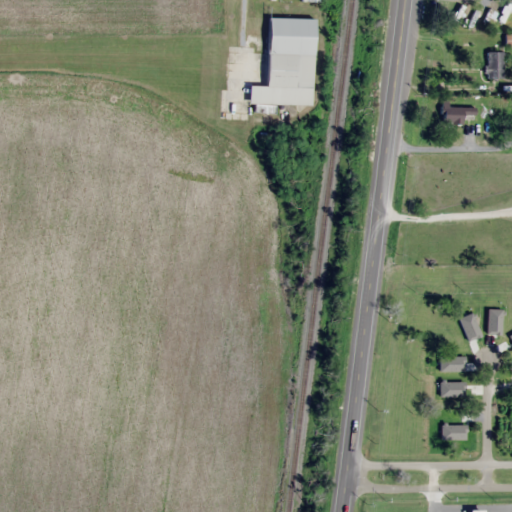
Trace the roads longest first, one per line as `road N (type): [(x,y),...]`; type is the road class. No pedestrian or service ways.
road 1 (secondary): [(341,511),(406,0)]
road 2 (residential): [(346,473),(511,474)]
road 3 (residential): [(376,216),(511,213)]
road 4 (residential): [(487,475),(488,354)]
